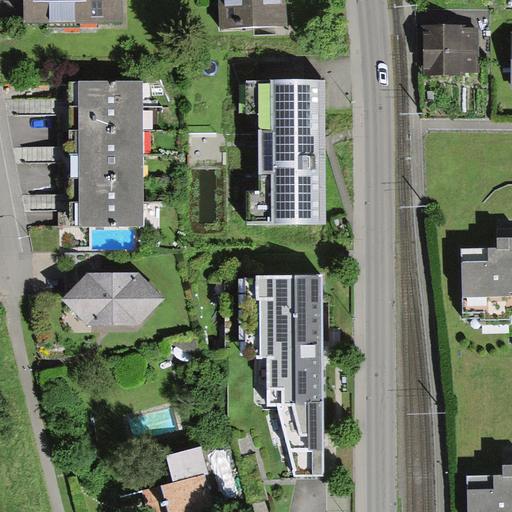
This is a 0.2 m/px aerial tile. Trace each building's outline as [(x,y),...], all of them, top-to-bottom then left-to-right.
[(29,0),(29,22),(127,21),(126,0),(29,0)] [(289,0),(224,0),(226,27),(291,25),(289,0)] [(483,26),(428,26),(427,75),(469,75),(469,70),(482,70),(483,26)] [(323,78),(247,79),(247,113),(260,113),(260,191),(246,192),(246,227),(324,226),(324,143),(323,78)] [(148,227),(147,80),(84,80),(84,103),(84,115),(85,146),(85,157),(85,200),(85,213),(85,228),(148,227)] [(511,232),(500,233),(501,245),(465,246),(467,318),(486,318),(486,325),(511,324),(511,232)] [(138,252),(63,251),(62,299),(86,326),(139,325),(164,299),(139,272),(138,252)] [(328,343),(327,274),(249,275),(251,356),(270,357),(272,407),(281,407),(299,477),(330,477),(330,440),(328,343)] [(172,480),(209,471),(203,446),(166,455),(172,480)] [(511,511),(511,459),(505,460),(506,471),(472,472),(473,511),(511,511)] [(148,511),(215,511),(206,474),(143,490),(148,511)]
